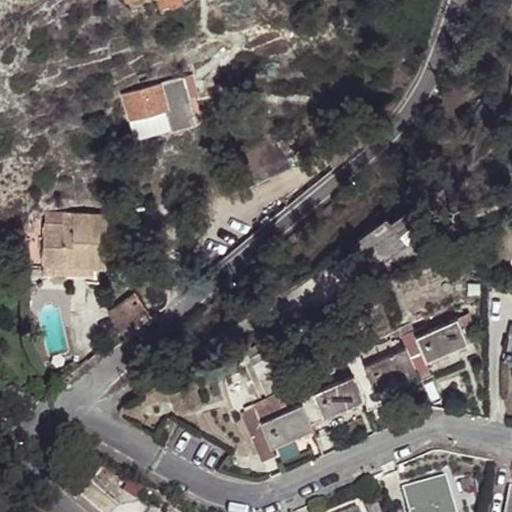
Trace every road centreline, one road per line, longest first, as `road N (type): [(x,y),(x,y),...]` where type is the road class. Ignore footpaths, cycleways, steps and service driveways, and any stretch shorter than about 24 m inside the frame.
road 1 (residential): [(69,410),(403,127),(434,82),(463,0)]
road 2 (residential): [(511,440),(462,430),(408,435),(253,506),(213,505),(69,410)]
road 3 (residential): [(60,511),(32,470),(38,444),(69,410)]
